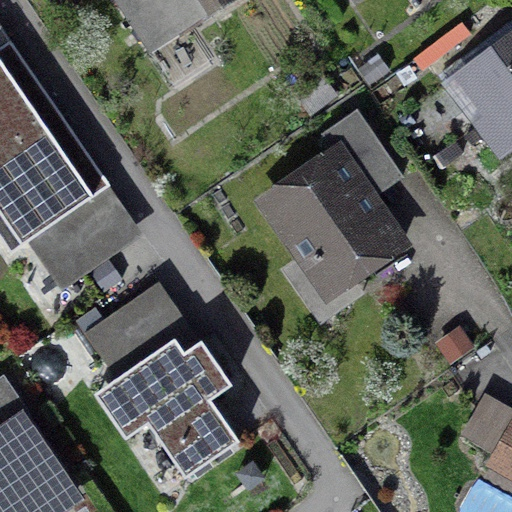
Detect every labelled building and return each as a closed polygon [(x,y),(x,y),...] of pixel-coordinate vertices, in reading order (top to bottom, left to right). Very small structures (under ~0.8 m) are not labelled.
[(46,0),(55,13),(74,0),(46,0)] [(167,3),(184,30),(230,0),(135,0),(147,16),(167,3)] [(511,38),(460,77),(511,146),(511,145),(511,38)] [(0,239),(44,305),(143,238),(89,158),(40,86),(12,44),(0,52),(0,239)] [(149,124),(137,107),(112,124),(123,141),(149,124)] [(378,220),(376,221),(331,157),(262,205),(326,299),(398,249),(378,220)] [(183,484),(233,449),(206,411),(232,393),(201,350),(160,289),(87,340),(120,388),(100,402),(129,443),(147,431),(183,484)] [(0,511),(61,511),(72,505),(15,421),(0,431),(0,511)] [(511,479),(511,427),(510,426),(487,466),(511,479)]
